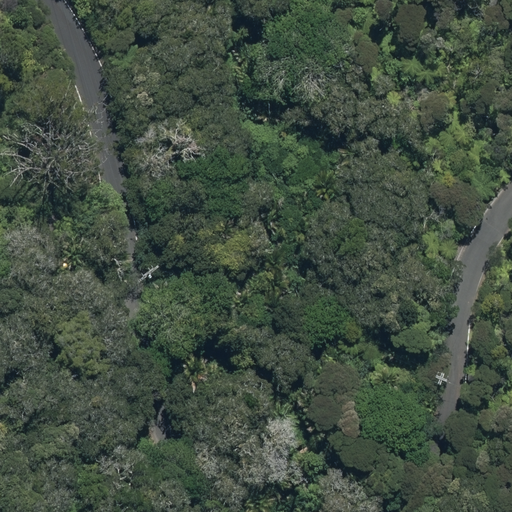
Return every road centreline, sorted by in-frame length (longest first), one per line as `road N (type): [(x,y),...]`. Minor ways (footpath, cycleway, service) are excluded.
road 1 (unclassified): [(42,0),(93,89),(162,436),(208,511)]
road 2 (unclassified): [(410,511),(435,460),(462,289),(511,199)]
